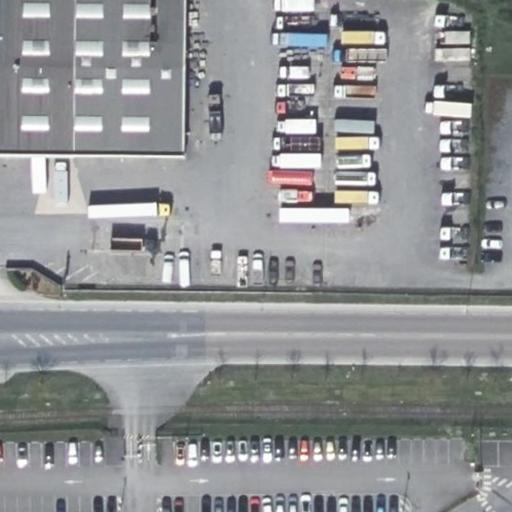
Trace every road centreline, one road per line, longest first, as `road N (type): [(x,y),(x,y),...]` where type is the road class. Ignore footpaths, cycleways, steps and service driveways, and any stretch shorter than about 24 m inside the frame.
road 1 (residential): [(0,355),(403,333)]
road 2 (residential): [(403,333),(0,320)]
